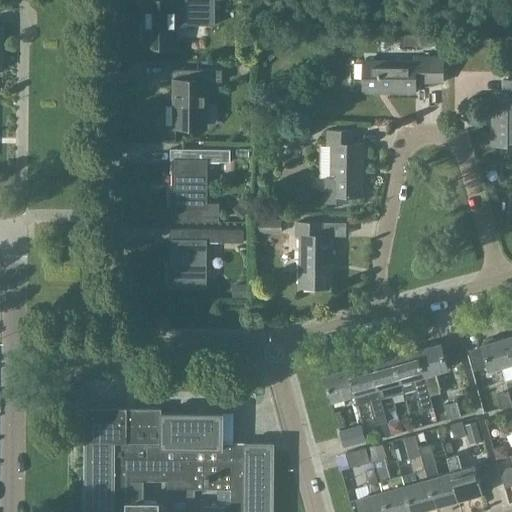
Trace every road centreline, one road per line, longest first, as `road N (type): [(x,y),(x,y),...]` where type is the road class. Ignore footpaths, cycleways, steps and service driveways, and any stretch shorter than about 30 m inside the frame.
road 1 (residential): [(382,315),(374,281),(404,134),(457,134),(500,283)]
road 2 (residential): [(20,215),(22,0)]
road 3 (residential): [(107,215),(109,0)]
road 4 (residential): [(315,511),(269,346)]
road 5 (unclassified): [(11,511),(13,345)]
road 6 (residential): [(141,346),(107,215)]
road 7 (residential): [(13,345),(141,346)]
road 8 (residential): [(141,346),(269,346)]
road 9 (residential): [(382,315),(500,283)]
road 10 (unclassified): [(13,345),(13,239),(5,227)]
